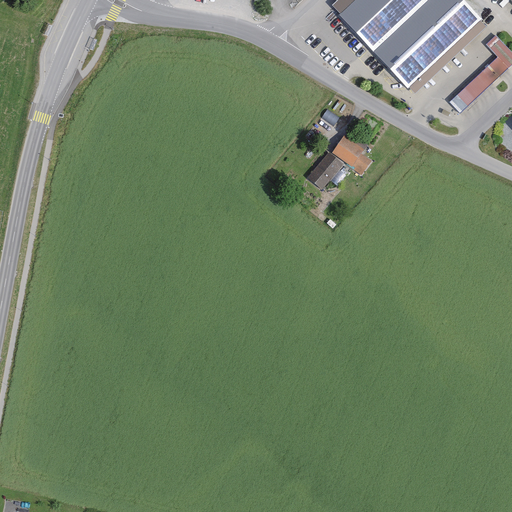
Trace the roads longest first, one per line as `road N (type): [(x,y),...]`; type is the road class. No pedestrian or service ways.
road 1 (residential): [(151,11),(245,29),(456,149)]
road 2 (secondary): [(0,308),(41,116),(89,0)]
